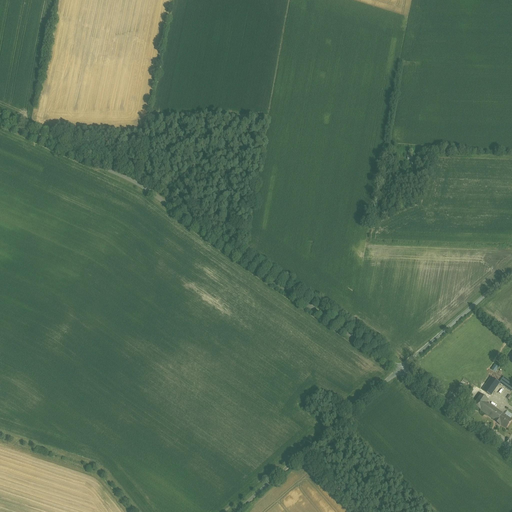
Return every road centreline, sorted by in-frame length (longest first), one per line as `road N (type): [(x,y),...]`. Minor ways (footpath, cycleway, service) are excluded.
road 1 (unclassified): [(400,369),(143,187),(0,120)]
road 2 (unclassified): [(400,369),(238,511)]
road 3 (unclassified): [(511,272),(400,369)]
road 4 (unclassified): [(400,369),(511,450)]
